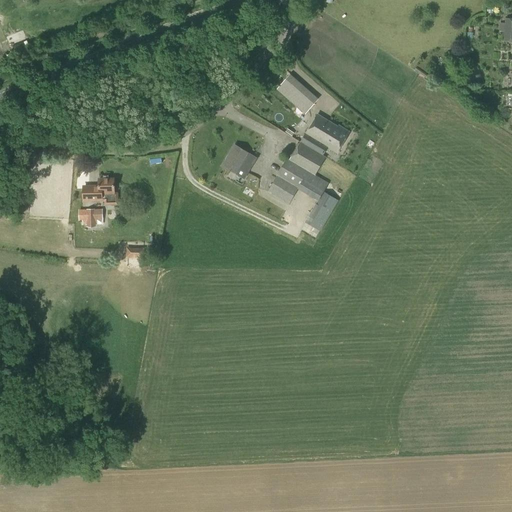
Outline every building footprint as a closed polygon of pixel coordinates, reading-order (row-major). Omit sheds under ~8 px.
[(305,114),(318,99),(291,75),(277,90),(305,114)] [(301,141),(323,155),(328,147),(337,153),(349,133),(338,126),(338,127),(317,115),(306,133),(305,133),(301,141)] [(323,156),(323,155),(301,141),(300,143),(290,159),(287,158),(277,176),(268,192),(289,205),(298,189),(318,201),(305,222),(320,231),(338,200),(324,192),(329,183),(315,175),(326,158),(323,156)] [(249,173),(256,161),(248,157),(250,154),(234,145),(223,166),(237,175),(241,168),(249,173)] [(114,194),(114,180),(99,180),(99,190),(91,190),(91,187),(90,187),(90,200),(104,200),(104,205),(117,205),(117,194),(114,194)] [(102,225),(102,209),(80,209),(80,220),(84,220),(84,225),(102,225)]
